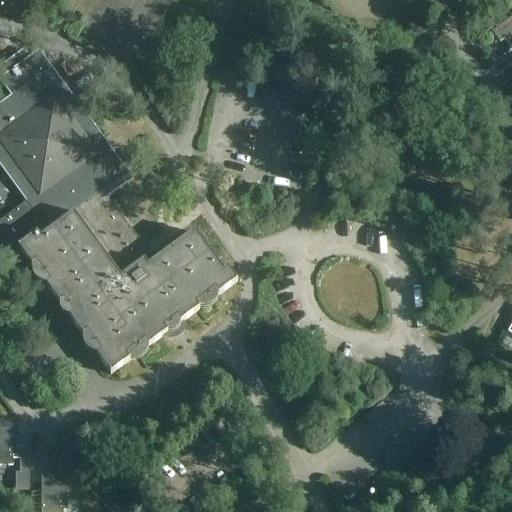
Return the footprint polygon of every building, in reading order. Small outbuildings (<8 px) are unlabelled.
[(511,19),(492,35),(500,45),(506,40),(511,48),(511,19)] [(0,105),(0,168),(26,204),(0,222),(0,248),(0,249),(18,274),(25,274),(29,266),(111,378),(174,331),(237,285),(227,270),(223,273),(194,234),(155,264),(130,230),(108,200),(134,181),(40,52),(0,80),(0,85),(10,99),(0,105)] [(41,348),(26,358),(40,377),(53,367),(41,348)] [(18,459),(18,425),(0,425),(0,466),(12,467),(12,459),(18,459)] [(68,477),(42,477),(40,511),(62,511),(63,510),(67,510),(68,477)]
